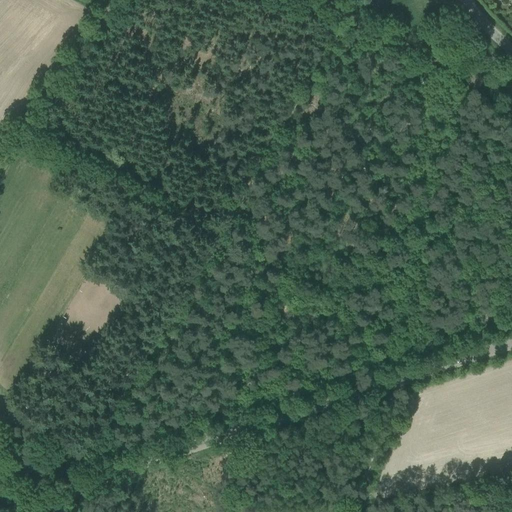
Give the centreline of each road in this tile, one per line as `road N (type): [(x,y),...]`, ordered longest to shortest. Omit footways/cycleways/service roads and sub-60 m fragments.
road 1 (unclassified): [(39,511),(134,466),(511,341)]
road 2 (track): [(302,0),(339,10),(440,76),(489,81),(511,73)]
road 3 (track): [(0,173),(114,0)]
road 4 (track): [(345,511),(408,376)]
